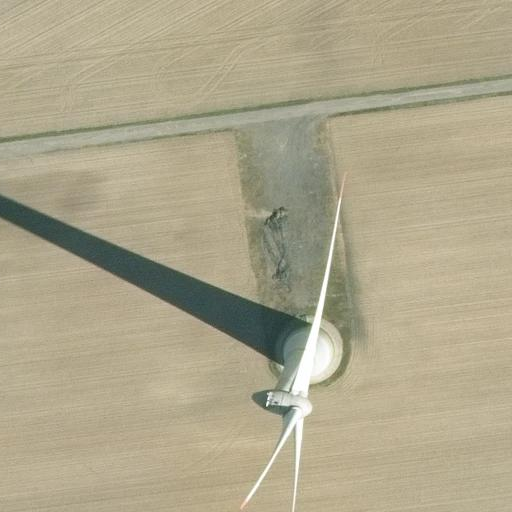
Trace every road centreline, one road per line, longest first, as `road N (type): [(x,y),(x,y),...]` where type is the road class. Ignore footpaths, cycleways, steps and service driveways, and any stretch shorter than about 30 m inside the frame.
road 1 (track): [(511,81),(0,150)]
road 2 (track): [(272,115),(298,305)]
